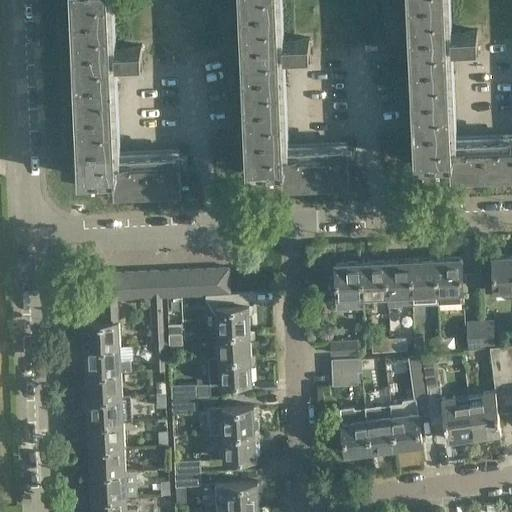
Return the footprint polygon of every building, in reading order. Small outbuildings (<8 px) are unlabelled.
[(71,0),(74,51),(74,58),(79,176),(114,174),(115,192),(182,190),(181,185),(181,181),(181,176),(180,158),(180,152),(116,155),(111,59),(125,58),(126,69),(143,68),(143,66),(142,56),(141,45),(128,45),(111,46),(108,0),(71,0)] [(240,0),(247,168),(282,166),(283,185),(306,184),(307,184),(310,184),(350,182),(349,169),(348,150),(348,145),(284,147),(280,51),(293,51),(294,61),(311,60),(311,59),(310,50),(309,37),(292,38),(285,38),(279,38),(278,16),(277,0),(240,0)] [(408,0),(410,32),(410,37),(410,38),(410,41),(415,161),(450,159),(451,177),(511,174),(511,137),(452,139),(447,43),(461,43),(461,54),(478,52),(478,43),(477,30),(476,30),(475,30),(466,30),(453,30),(447,31),(445,0),(408,0)] [(511,290),(511,254),(494,255),(495,291),(511,290)] [(438,303),(464,302),(462,257),(436,258),(438,293),(438,303)] [(438,293),(436,258),(411,259),(413,294),(438,293)] [(413,303),(413,294),(411,259),(387,260),(388,295),(388,304),(413,303)] [(364,305),(375,304),(374,296),(388,295),(387,260),(362,261),(364,296),(363,296),(364,305)] [(364,296),(362,261),(336,263),(338,307),(350,306),(350,297),(363,296),(364,296)] [(216,268),(217,293),(230,293),(229,267),(216,268)] [(206,294),(217,293),(216,268),(204,269),(205,294),(205,295),(206,295),(206,294)] [(180,296),(193,295),(193,294),(192,269),(179,270),(180,295),(180,296)] [(193,295),(205,295),(205,294),(204,269),(192,269),(193,294),(193,295)] [(168,297),(180,296),(180,295),(179,270),(166,270),(168,297)] [(136,298),(150,297),(149,296),(148,271),(135,272),(137,296),(136,298)] [(149,296),(150,297),(161,297),(160,271),(148,271),(149,296)] [(112,299),(118,299),(124,298),(123,272),(111,273),(112,299)] [(124,298),(136,298),(137,296),(135,272),(123,272),(124,298)] [(101,299),(112,299),(111,273),(100,273),(101,299)] [(217,293),(206,294),(206,295),(206,298),(216,313),(217,332),(250,331),(248,304),(249,304),(249,292),(230,293),(217,293)] [(112,299),(101,299),(102,320),(84,321),(85,347),(121,346),(120,320),(118,299),(112,299)] [(481,321),(482,347),(490,346),(494,346),(493,320),(481,321)] [(469,348),(482,347),(481,321),(468,321),(469,348)] [(169,334),(182,333),(182,322),(169,323),(169,334)] [(154,344),(164,344),(163,330),(154,330),(154,344)] [(250,331),(217,332),(218,357),(251,356),(250,331)] [(182,333),(169,334),(170,344),(183,344),(182,333)] [(441,350),(455,349),(454,335),(440,337),(441,350)] [(414,336),(415,350),(425,349),(423,336),(414,336)] [(390,338),(391,351),(408,350),(407,337),(390,338)] [(372,352),(391,351),(390,338),(371,338),(372,352)] [(359,352),(358,339),(332,340),(332,353),(359,352)] [(511,343),(503,345),(511,403),(511,402),(511,343)] [(156,369),(165,368),(164,344),(154,344),(156,369)] [(498,405),(511,403),(503,345),(494,346),(490,346),(495,389),(482,390),(483,394),(470,395),(475,434),(502,430),(498,405)] [(121,358),(121,346),(85,347),(86,372),(122,370),(132,369),(131,358),(121,358)] [(442,396),(442,392),(437,352),(423,354),(428,395),(432,422),(446,421),(448,438),(475,434),(470,395),(456,397),(455,394),(442,396)] [(414,397),(416,397),(428,395),(423,354),(408,354),(414,397)] [(218,357),(209,357),(210,383),(252,381),(251,356),(218,357)] [(333,373),(358,371),(363,371),(362,357),(332,358),(333,373)] [(122,370),(86,372),(87,397),(123,395),(122,370)] [(358,371),(333,373),(334,384),(358,383),(358,371)] [(157,394),(166,393),(166,380),(156,381),(157,394)] [(172,397),(198,395),(197,383),(171,384),(172,397)] [(166,393),(157,394),(157,407),(167,406),(166,393)] [(124,420),(123,395),(87,397),(88,422),(124,420)] [(198,395),(172,397),(172,410),(199,408),(198,395)] [(416,397),(414,397),(402,399),(403,401),(391,403),(397,446),(422,442),(417,409),(418,409),(416,397)] [(372,449),(397,446),(391,403),(367,406),(372,449)] [(254,416),(254,413),(260,413),(260,404),(211,407),(213,432),(222,432),(255,431),(254,428),(258,428),(261,426),(261,418),(257,416),(254,416)] [(355,407),(354,405),(340,407),(342,419),(343,419),(347,452),(372,449),(367,406),(355,407)] [(124,420),(88,422),(89,447),(125,445),(124,420)] [(181,425),(173,426),(174,435),(182,435),(181,425)] [(168,430),(158,430),(159,443),(168,443),(168,430)] [(255,431),(222,432),(223,459),(256,457),(255,431)] [(168,443),(159,443),(159,456),(168,456),(168,443)] [(126,470),(125,445),(89,447),(90,471),(126,470)] [(175,473),(202,472),(201,459),(175,460),(175,473)] [(92,496),(127,495),(139,494),(138,469),(126,470),(90,471),(92,496)] [(202,472),(175,473),(176,485),(202,484),(202,472)] [(161,493),(171,493),(170,480),(161,480),(161,493)] [(258,481),(216,483),(217,509),(259,507),(258,481)] [(171,493),(161,493),(162,506),(171,506),(171,493)] [(128,508),(127,495),(92,496),(92,511),(138,511),(138,508),(128,508)]
